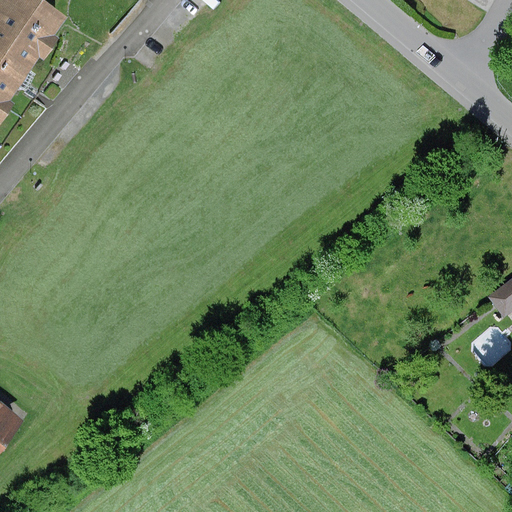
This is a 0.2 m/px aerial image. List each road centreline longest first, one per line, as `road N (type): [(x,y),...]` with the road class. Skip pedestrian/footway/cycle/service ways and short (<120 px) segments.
road 1 (residential): [(0,192),(167,0)]
road 2 (residential): [(360,0),(463,85)]
